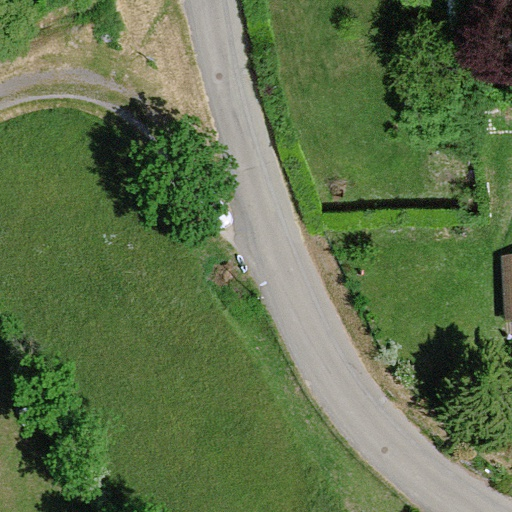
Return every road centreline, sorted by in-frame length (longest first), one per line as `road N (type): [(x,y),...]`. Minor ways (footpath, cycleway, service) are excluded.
road 1 (unclassified): [(478,511),(382,438),(323,361),(265,207),(215,0)]
road 2 (track): [(0,88),(59,68),(131,77),(158,98),(201,175),(284,268)]
